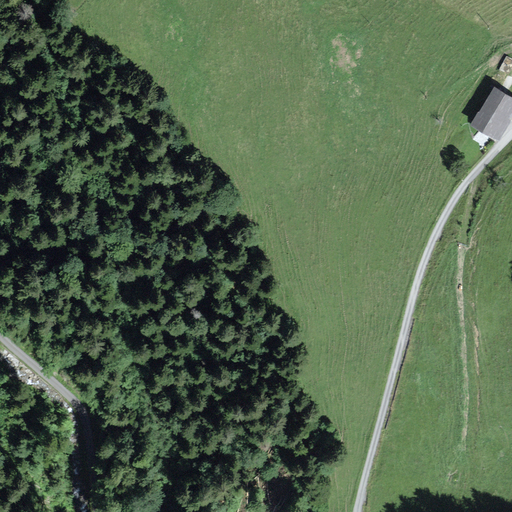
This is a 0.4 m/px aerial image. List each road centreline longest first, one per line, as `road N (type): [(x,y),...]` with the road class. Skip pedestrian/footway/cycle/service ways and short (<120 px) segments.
road 1 (unclassified): [(357,511),(437,228),(468,179),(511,133)]
road 2 (unclassified): [(0,332),(84,410),(97,511)]
